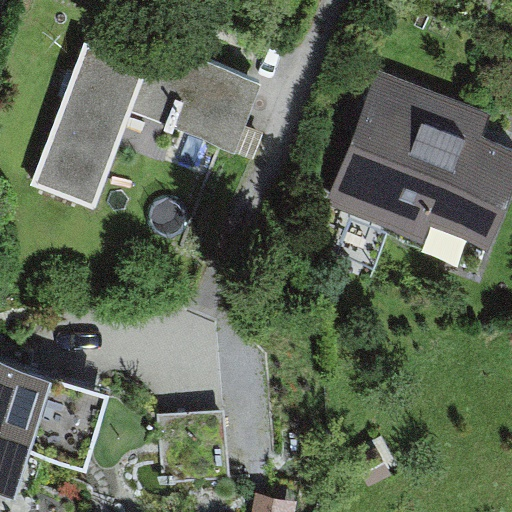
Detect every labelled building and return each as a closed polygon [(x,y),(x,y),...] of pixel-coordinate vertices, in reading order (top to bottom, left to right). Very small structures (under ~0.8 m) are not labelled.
[(234,154),(262,83),(118,27),(106,57),(84,49),(30,188),(98,214),(136,116),(234,154)] [(511,66),(511,67),(491,117),(481,140),(511,152),(511,66)] [(491,117),(381,71),(324,204),(421,245),(430,224),(487,248),(511,190),(511,152),(481,140),(491,117)] [(109,399),(0,362),(0,495),(14,500),(30,453),(84,471),(109,399)] [(230,482),(224,408),(159,413),(166,488),(230,482)] [(372,440),(350,453),(369,488),(391,476),(372,440)] [(295,511),(296,506),(255,498),(252,511),(295,511)]
